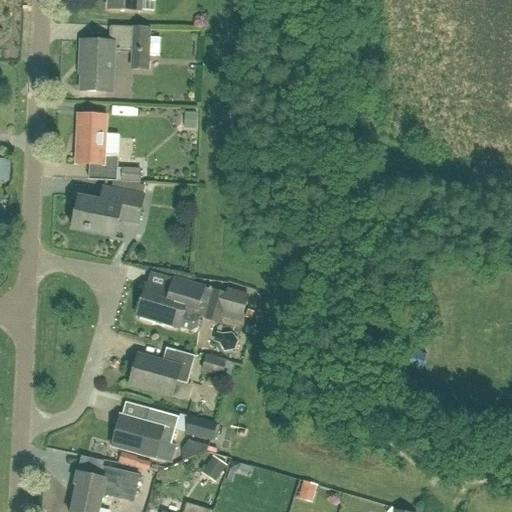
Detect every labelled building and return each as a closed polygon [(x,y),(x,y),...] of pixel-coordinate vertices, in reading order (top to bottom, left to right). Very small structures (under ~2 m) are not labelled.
[(108,0),(108,11),(140,12),(140,0),(108,0)] [(148,56),(149,30),(110,28),(110,44),(81,43),(80,65),(82,65),(81,93),(111,94),(113,54),(131,55),(130,71),(147,72),(148,56)] [(185,114),(185,129),(195,129),(196,115),(185,114)] [(116,183),(117,159),(104,158),(106,118),(77,117),(75,166),(89,167),(89,182),(116,183)] [(0,180),(9,180),(9,159),(0,158),(0,180)] [(139,185),(140,170),(120,170),(120,184),(139,185)] [(137,226),(143,198),(102,189),(99,203),(78,199),(72,231),(114,240),(118,221),(137,226)] [(208,291),(203,289),(174,280),(169,294),(145,287),(137,317),(194,334),(202,330),(206,317),(219,321),(220,318),(239,323),(248,296),(228,290),(226,296),(210,291),(211,289),(209,289),(208,291)] [(223,337),(220,344),(225,351),(233,350),(237,342),(231,335),(223,337)] [(187,386),(195,358),(166,350),(162,363),(138,356),(129,387),(189,403),(193,388),(187,386)] [(222,378),(227,362),(205,356),(201,372),(222,378)] [(171,447),(179,418),(148,410),(145,424),(121,417),(112,448),(172,464),(176,449),(171,447)] [(211,443),(216,425),(189,418),(184,435),(211,443)] [(201,445),(182,450),(183,462),(207,453),(208,447),(201,445)] [(120,457),(118,463),(134,468),(136,462),(120,457)] [(213,457),(203,471),(217,481),(227,467),(213,457)] [(136,462),(134,468),(149,472),(151,466),(136,462)] [(231,462),(229,471),(234,472),(239,470),(240,465),(231,462)] [(133,501),(138,477),(126,474),(126,473),(103,468),(100,480),(77,475),(74,486),(77,487),(71,511),(98,511),(102,495),(133,501)] [(303,483),(298,500),(312,504),(317,487),(303,483)] [(222,491),(214,511),(217,511),(236,511),(241,499),(222,491)]
